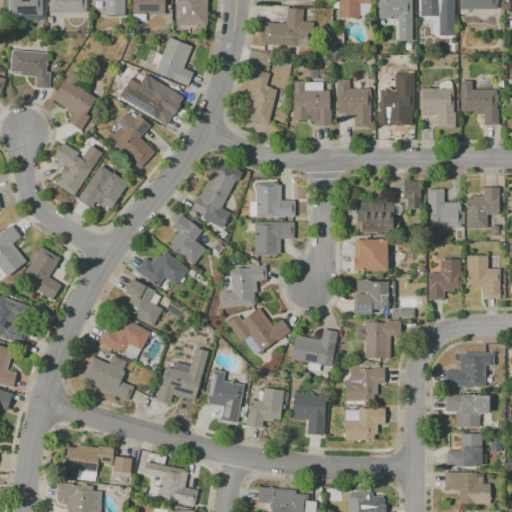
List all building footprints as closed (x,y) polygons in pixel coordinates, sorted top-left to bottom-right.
[(11,0),(44,0),(45,16),(11,17),(11,0)] [(89,0),(89,14),(52,14),(52,0),(89,0)] [(127,0),(127,16),(107,16),(107,3),(95,3),(94,0),(127,0)] [(162,0),(162,12),(131,12),(131,0),(162,0)] [(174,0),(206,0),(207,24),(175,24),(174,0)] [(371,0),(371,3),(359,3),(359,17),(339,17),(339,0),(371,0)] [(411,0),(411,39),(397,39),(397,19),(376,19),(376,0),(411,0)] [(453,0),(453,4),(441,3),(441,16),(420,16),(420,0),(453,0)] [(459,0),(497,0),(497,19),(459,18),(459,0)] [(265,23),(286,24),(287,8),(303,9),(303,21),(312,21),(312,33),(307,32),(307,37),(292,36),(292,46),(264,44),(265,23)] [(169,37),(192,47),(183,68),(192,72),(186,85),(154,72),(169,37)] [(12,73),(12,68),(13,68),(14,51),(50,54),(50,59),(51,60),(51,66),(49,66),(49,73),(53,74),(52,90),(37,89),(38,78),(24,77),(24,74),(12,73)] [(267,125),(247,119),(253,96),(248,95),(255,70),(270,74),(267,86),(276,88),(267,125)] [(83,132),(71,123),(77,115),(55,100),(73,72),(83,78),(78,86),(99,100),(88,115),(92,118),(83,132)] [(148,76),(174,91),(170,97),(173,99),(168,107),(175,111),(166,125),(132,106),(139,95),(137,94),(148,76)] [(0,77),(8,80),(3,95),(0,94),(0,77)] [(337,80),(349,80),(349,88),(370,88),(370,128),(354,128),(354,114),(337,114),(337,80)] [(329,90),(329,109),(331,109),(331,125),(315,125),(315,120),(292,120),(292,81),(304,81),(304,90),(329,90)] [(376,125),(376,89),(383,89),(383,81),(402,81),(402,90),(413,90),(413,112),(401,112),(401,115),(391,115),(391,125),(376,125)] [(460,81),(472,81),(471,89),(496,90),(496,94),(497,94),(497,101),(496,101),(495,105),(498,105),(498,124),(483,124),(483,113),(472,113),(472,111),(460,111),(460,81)] [(419,88),(453,89),(453,112),(455,112),(455,127),(437,127),(437,114),(419,114),(419,88)] [(139,166),(117,145),(129,133),(116,121),(125,112),(132,118),(136,114),(148,125),(138,136),(154,150),(139,166)] [(72,194),(53,183),(65,165),(52,156),(61,142),(76,152),(74,155),(91,166),(72,194)] [(236,178),(221,207),(230,212),(222,228),(202,218),(203,216),(190,209),(197,195),(199,196),(209,177),(211,178),(217,168),(236,178)] [(77,201),(96,172),(106,179),(110,172),(127,183),(115,200),(112,198),(105,210),(93,202),(88,208),(77,201)] [(402,182),(419,181),(419,193),(403,193),(402,182)] [(256,182),(278,182),(278,184),(280,184),(280,199),(294,199),(294,216),(249,217),(249,201),(256,201),(256,182)] [(498,188),(498,214),(486,214),(486,228),(465,228),(466,198),(472,198),(472,196),(482,196),(482,187),(498,188)] [(463,225),(460,224),(460,227),(426,227),(427,189),(443,189),(443,202),(459,202),(458,206),(460,206),(460,211),(463,211),(463,225)] [(358,233),(358,224),(356,224),(356,210),(358,210),(358,202),(388,201),(388,212),(391,212),(391,225),(388,225),(388,232),(358,233)] [(180,215),(201,230),(194,241),(204,248),(192,264),(178,254),(177,255),(167,248),(171,242),(170,241),(177,231),(171,227),(180,215)] [(247,222),(293,221),(293,238),(280,238),(280,254),(276,254),(276,255),(255,256),(254,233),(247,233),(247,222)] [(15,245),(29,263),(9,278),(0,266),(0,238),(2,237),(1,236),(14,226),(23,238),(15,245)] [(386,271),(353,271),(353,257),(354,257),(354,239),(385,239),(386,271)] [(62,286),(53,300),(40,291),(42,288),(25,278),(43,248),(58,258),(47,276),(62,286)] [(134,270),(144,257),(151,262),(158,253),(161,256),(164,251),(187,267),(175,285),(163,277),(157,286),(134,270)] [(466,255),(487,255),(486,269),(499,269),(499,296),(483,296),(483,288),(473,288),(473,285),(466,284),(466,255)] [(459,259),(460,290),(443,290),(443,299),(428,299),(427,272),(439,272),(439,259),(459,259)] [(230,270),(264,267),(265,280),(255,281),(256,293),(253,293),(254,304),(220,306),(219,293),(232,292),(230,270)] [(151,326),(125,315),(128,307),(126,305),(130,295),(125,293),(131,280),(155,290),(153,294),(159,296),(155,305),(160,307),(151,326)] [(394,282),(394,309),(370,309),(370,314),(353,315),(353,294),(356,294),(356,280),(370,280),(370,282),(394,282)] [(0,337),(0,296),(21,305),(21,304),(31,308),(27,319),(21,317),(17,328),(30,332),(24,345),(11,341),(11,342),(0,337)] [(258,307),(272,326),(281,319),(290,330),(262,352),(239,322),(258,307)] [(413,317),(397,317),(397,309),(413,309),(413,317)] [(99,342),(105,328),(113,331),(117,322),(121,323),(123,318),(150,330),(141,350),(139,350),(135,358),(99,342)] [(389,357),(365,358),(365,342),(356,342),(356,327),(365,327),(365,322),(384,322),(384,320),(400,320),(400,335),(389,335),(389,357)] [(295,335),(321,340),(323,328),(336,331),(332,357),(328,356),(326,366),(290,359),(295,335)] [(0,345),(16,350),(9,372),(19,375),(15,389),(0,385),(0,345)] [(193,400),(172,395),(170,404),(155,400),(159,385),(161,385),(166,368),(172,369),(174,363),(189,367),(194,348),(206,351),(193,400)] [(447,387),(447,370),(459,370),(459,353),(493,353),(493,366),(485,366),(485,387),(447,387)] [(91,355),(107,363),(110,356),(125,362),(122,370),(126,372),(122,381),(134,386),(127,401),(80,380),(91,355)] [(383,366),(383,383),(377,383),(377,395),(369,395),(369,401),(344,401),(344,379),(349,379),(349,367),(383,366)] [(243,384),(238,422),(219,420),(221,406),(206,404),(211,370),(225,372),(223,382),(243,384)] [(264,387),(283,390),(279,420),(273,419),(273,423),(263,421),(263,427),(246,425),(249,399),(262,401),(264,387)] [(0,391),(15,395),(10,412),(2,410),(0,418),(0,391)] [(294,393),(325,396),(322,436),(307,434),(308,421),(291,420),(294,393)] [(454,427),(454,410),(443,410),(443,394),(488,394),(488,412),(479,412),(479,427),(454,427)] [(383,407),(384,424),(377,424),(377,434),(373,434),(373,440),(344,440),(344,410),(358,410),(358,407),(383,407)] [(447,466),(447,450),(459,450),(459,433),(481,433),(481,466),(447,466)] [(493,453),(493,439),(502,439),(502,453),(493,453)] [(64,446),(75,447),(76,444),(98,448),(98,446),(113,448),(111,464),(99,462),(98,468),(96,467),(94,483),(76,480),(78,470),(61,468),(64,446)] [(114,456),(131,458),(129,473),(112,471),(114,456)] [(145,462),(187,470),(183,487),(197,490),(193,507),(155,499),(160,477),(143,474),(145,462)] [(445,472),(483,472),(483,484),(488,484),(488,505),(458,505),(458,489),(445,489),(445,472)] [(67,498),(56,498),(57,483),(73,483),(73,485),(80,485),(81,484),(87,484),(87,485),(92,486),(91,511),(99,511),(70,511),(70,509),(67,509),(67,498)] [(257,487),(295,489),(295,493),(307,494),(307,501),(315,501),(314,511),(270,511),(270,504),(256,503),(257,487)] [(346,511),(346,493),(372,493),(372,509),(386,509),(386,511),(346,511)]
